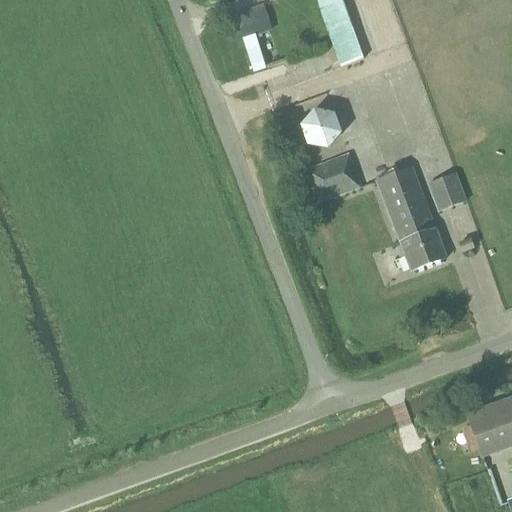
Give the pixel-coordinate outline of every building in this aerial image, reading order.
[(343,3),(319,11),(326,28),(349,21),(343,3)] [(264,5),(234,16),(253,76),(266,71),(255,38),(273,33),(264,5)] [(330,117),(313,113),(301,127),(308,147),(326,150),(337,137),(330,117)] [(318,205),(359,189),(347,158),(305,174),(318,205)] [(377,184),(411,274),(446,260),(412,171),(377,184)] [(463,254),(473,250),(470,241),(459,245),(463,254)] [(511,398),(466,415),(479,449),(511,437),(511,398)]
